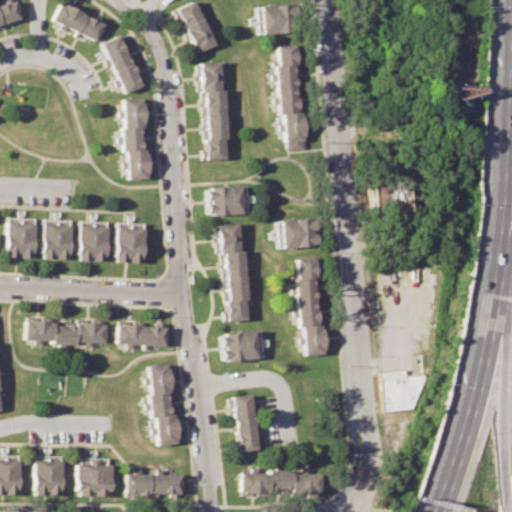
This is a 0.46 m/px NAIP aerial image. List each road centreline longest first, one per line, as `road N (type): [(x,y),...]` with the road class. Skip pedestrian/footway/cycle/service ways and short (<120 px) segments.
road 1 (residential): [(345,507),(361,450),(323,0)]
road 2 (residential): [(156,34),(172,95),(182,292),(208,511)]
road 3 (motorway): [(509,0),(499,270)]
road 4 (motorway): [(499,270),(438,493)]
road 5 (motorway): [(499,270),(505,499)]
road 6 (residential): [(0,286),(182,292)]
